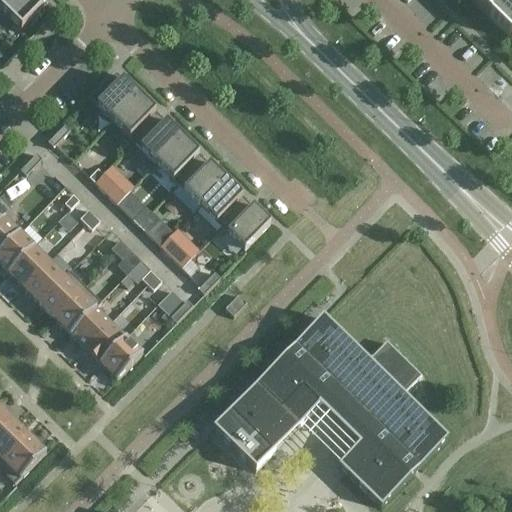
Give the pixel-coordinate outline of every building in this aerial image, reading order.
[(10,0),(0,11),(0,13),(20,33),(29,24),(31,27),(44,14),(42,11),(46,7),(38,0),(10,0)] [(0,0),(0,11),(10,0),(0,0)] [(511,40),(511,38),(511,0),(470,0),(471,0),(470,1),(489,19),(511,40)] [(461,56),(471,43),(458,33),(448,46),(461,56)] [(116,76),(90,102),(113,125),(138,99),(116,76)] [(160,120),(154,114),(138,99),(113,125),(134,146),(160,120)] [(182,141),(166,126),(160,120),(134,146),(156,167),(182,141)] [(64,129),(47,146),(53,151),(69,134),(64,129)] [(203,162),(188,148),(182,141),(156,167),(178,189),(203,162)] [(42,163),(36,157),(20,174),(25,180),(42,163)] [(178,189),(170,196),(192,217),(199,210),(225,184),(218,177),(203,162),(178,189)] [(40,169),(30,183),(51,196),(60,182),(40,169)] [(103,178),(97,172),(89,181),(94,187),(103,178)] [(107,174),(95,187),(94,188),(107,200),(120,187),(107,174)] [(225,184),(199,210),(221,231),(247,205),(225,184)] [(70,213),(78,204),(72,198),(64,207),(70,213)] [(46,200),(25,224),(35,234),(57,210),(46,200)] [(244,254),(269,227),(247,205),(221,231),(229,239),(239,249),(244,254)] [(85,228),(94,219),(88,214),(79,222),(85,228)] [(138,229),(146,220),(141,215),(132,223),(138,229)] [(85,228),(91,234),(99,225),(94,219),(85,228)] [(146,220),(138,229),(144,235),(152,226),(146,220)] [(3,221),(0,223),(0,253),(18,235),(3,221)] [(0,269),(7,276),(33,250),(18,235),(0,253),(0,269)] [(159,250),(181,272),(195,257),(174,236),(159,250)] [(116,258),(125,249),(119,244),(110,252),(116,258)] [(125,249),(116,258),(122,264),(130,255),(125,249)] [(23,292),(48,265),(33,250),(7,276),(23,292)] [(48,265),(23,292),(38,307),(69,275),(69,274),(63,280),(48,265)] [(147,288),(155,280),(150,274),(141,283),(147,288)] [(54,322),(85,290),(69,275),(38,307),(54,322)] [(198,293),(203,299),(220,282),(214,276),(198,293)] [(147,288),(153,294),(161,285),(155,280),(147,288)] [(69,337),(100,305),(85,290),(54,322),(69,337)] [(170,322),(183,308),(171,295),(157,309),(164,316),(160,320),(166,326),(170,322)] [(246,307),(238,299),(224,312),(233,321),(246,307)] [(100,305),(69,337),(84,352),(110,326),(95,312),(101,306),(100,305)] [(192,310),(186,305),(183,308),(170,322),(175,327),(192,310)] [(322,320),(213,434),(256,476),(319,409),(324,403),(364,442),(338,469),(380,511),(447,443),(402,399),(396,404),(362,370),(367,365),(322,320)] [(100,367),(125,341),(110,326),(84,352),(100,367)] [(116,384),(142,358),(125,341),(100,367),(116,384)] [(0,438),(13,424),(0,411),(0,438)] [(13,424),(0,438),(0,468),(29,439),(13,424)] [(29,439),(0,468),(0,474),(14,488),(45,456),(29,439)]
